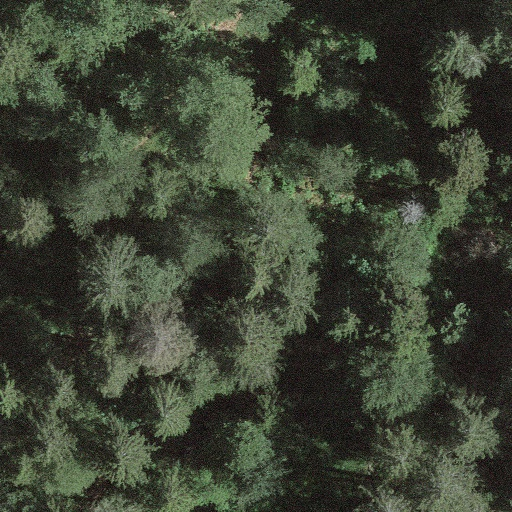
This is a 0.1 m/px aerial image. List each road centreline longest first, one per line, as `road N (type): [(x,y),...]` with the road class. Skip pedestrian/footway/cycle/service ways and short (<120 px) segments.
road 1 (track): [(340,0),(161,223),(0,375)]
road 2 (track): [(237,511),(386,287),(511,186)]
